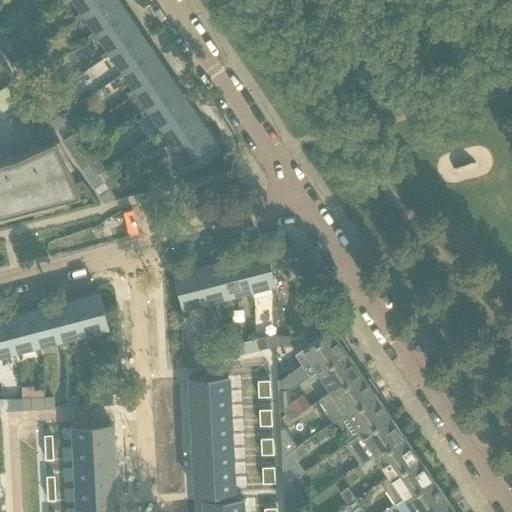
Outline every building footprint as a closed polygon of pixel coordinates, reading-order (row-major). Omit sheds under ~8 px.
[(76,0),(85,14),(105,0),(76,0)] [(116,0),(105,0),(85,14),(97,30),(87,37),(90,40),(99,34),(127,15),(126,13),(116,0)] [(127,15),(99,34),(112,52),(139,34),(127,15)] [(120,64),(111,71),(115,77),(125,71),(152,53),(139,34),(112,52),(120,64)] [(7,39),(0,42),(0,50),(3,54),(13,48),(7,39)] [(125,71),(137,90),(165,71),(152,53),(125,71)] [(21,59),(11,66),(23,84),(34,77),(21,59)] [(137,90),(151,109),(178,91),(165,71),(137,90)] [(34,77),(23,84),(36,103),(46,96),(47,95),(34,77)] [(151,109),(164,129),(191,110),(178,91),(151,109)] [(46,96),(36,103),(36,104),(38,105),(42,112),(52,105),(46,97),(46,96)] [(164,129),(177,148),(205,130),(191,110),(164,129)] [(59,115),(49,122),(55,131),(65,124),(59,115)] [(205,130),(177,148),(187,163),(178,169),(181,173),(218,148),(218,147),(217,148),(205,130)] [(72,135),(62,142),(68,150),(78,143),(72,135)] [(0,214),(80,194),(58,147),(55,140),(16,157),(0,161),(0,214)] [(86,155),(75,161),(81,169),(91,163),(86,155)] [(98,173),(88,180),(94,189),(104,182),(98,173)] [(109,189),(99,196),(105,205),(115,198),(109,189)] [(266,250),(242,256),(250,287),(264,284),(267,295),(276,293),(273,282),(274,281),(266,250)] [(242,256),(218,262),(227,294),(250,287),(242,256)] [(218,262),(197,267),(205,299),(227,294),(218,262)] [(205,299),(197,267),(174,273),(183,305),(205,299)] [(97,293),(75,299),(83,331),(102,326),(105,337),(109,335),(98,292),(97,292),(97,293)] [(75,299),(52,305),(60,337),(83,331),(75,299)] [(52,305),(29,311),(38,343),(60,337),(52,305)] [(29,311),(7,317),(15,348),(38,343),(29,311)] [(7,317),(0,318),(0,352),(15,348),(7,317)] [(314,341),(295,354),(310,375),(317,370),(345,351),(331,329),(314,341)] [(265,336),(256,339),(259,350),(268,347),(265,336)] [(256,339),(248,341),(251,352),(259,350),(256,339)] [(238,341),(218,347),(221,359),(241,354),(238,341)] [(345,351),(317,370),(332,391),(360,372),(345,351)] [(194,355),(184,358),(187,369),(198,367),(194,355)] [(332,391),(318,400),(333,422),(346,413),(346,412),(374,393),(377,391),(368,378),(365,380),(360,372),(332,391)] [(227,375),(189,377),(189,392),(228,390),(227,375)] [(269,380),(257,381),(258,388),(270,388),(269,380)] [(270,388),(258,388),(258,397),(270,396),(270,388)] [(113,390),(88,392),(89,406),(113,405),(113,390)] [(228,390),(189,392),(190,407),(229,404),(228,390)] [(374,393),(346,412),(346,413),(361,434),(389,414),(374,393)] [(302,394),(290,402),(298,414),(310,405),(302,394)] [(77,396),(65,396),(66,408),(77,408),(77,396)] [(54,397),(44,397),(45,409),(55,409),(54,397)] [(32,398),(20,398),(21,411),(33,410),(32,398)] [(8,399),(0,399),(0,411),(9,411),(8,399)] [(290,402),(281,408),(289,420),(298,414),(290,402)] [(229,404),(190,407),(191,421),(230,419),(229,404)] [(271,409),(259,410),(259,417),(271,417),(271,409)] [(361,434),(346,443),(360,465),(375,455),(403,435),(389,414),(361,434)] [(271,417),(259,417),(260,426),(272,425),(271,417)] [(230,419),(191,421),(192,436),(231,434),(230,419)] [(111,423),(73,425),(74,445),(113,443),(111,423)] [(285,429),(280,429),(281,457),(297,446),(285,429)] [(231,434),(192,436),(193,450),(231,448),(231,434)] [(52,435),(44,436),(45,447),(53,446),(52,435)] [(403,435),(375,455),(389,476),(418,456),(403,435)] [(272,438),(260,439),(261,447),(273,446),(272,438)] [(113,443),(74,445),(75,466),(114,464),(113,443)] [(53,446),(45,447),(45,460),(53,459),(53,446)] [(273,446),(261,447),(261,455),(273,454),(273,446)] [(231,448),(193,450),(193,465),(232,463),(231,448)] [(389,476),(380,482),(394,504),(395,503),(404,497),(432,478),(418,456),(389,476)] [(232,463),(193,465),(194,479),(233,477),(232,463)] [(293,463),(282,470),(283,487),(290,483),(301,475),(293,463)] [(114,464),(75,466),(76,487),(115,485),(114,464)] [(274,467),(262,467),(262,476),(274,475),(274,467)] [(274,475),(262,476),(263,484),(275,483),(274,475)] [(54,476),(46,476),(47,488),(55,488),(54,476)] [(233,477),(194,479),(195,494),(234,492),(233,477)] [(404,497),(395,503),(400,511),(426,511),(446,499),(432,478),(404,497)] [(290,483),(283,487),(284,511),(291,511),(297,509),(304,504),(290,483)] [(115,485),(76,487),(77,507),(116,505),(115,485)] [(55,488),(47,488),(47,500),(55,500),(55,488)] [(340,495),(347,506),(355,500),(348,490),(340,495)] [(243,511),(242,497),(203,499),(204,511),(243,511)] [(455,511),(446,499),(426,511),(455,511)] [(363,511),(355,500),(347,506),(351,511),(363,511)]
